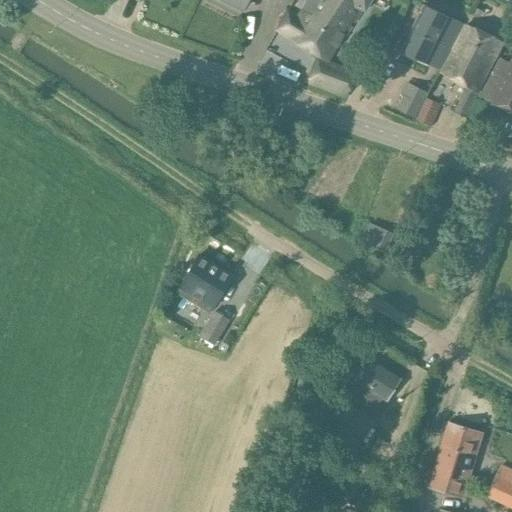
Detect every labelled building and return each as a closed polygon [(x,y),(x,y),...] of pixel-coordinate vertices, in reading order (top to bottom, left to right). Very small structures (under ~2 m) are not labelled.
[(207,0),(207,1),(225,9),(227,4),(241,11),(246,0),(207,0)] [(371,0),(310,0),(299,25),(286,19),(276,40),(319,61),(333,67),(345,41),(349,43),(362,16),(363,17),(371,0)] [(463,24),(425,6),(401,54),(428,68),(432,60),(443,66),(463,24)] [(503,44),(466,26),(443,76),(468,87),(455,113),(467,119),(503,44)] [(511,61),(510,65),(500,59),(479,96),(511,114),(511,61)] [(352,76),(318,63),(309,83),(344,97),(352,76)] [(427,94),(409,85),(403,95),(407,98),(399,112),(414,120),(427,94)] [(441,105),(426,99),(417,121),(431,127),(441,105)] [(183,280),(174,294),(208,314),(231,276),(198,255),(183,280)] [(226,322),(213,314),(201,336),(214,343),(226,322)] [(366,360),(345,394),(378,415),(400,380),(385,371),(382,369),(366,360)] [(291,403),(301,407),(310,379),(300,376),(291,403)] [(282,420),(291,422),(296,406),(288,403),(282,420)] [(371,420),(341,403),(334,415),(324,409),(316,423),(339,436),(335,445),(351,455),(371,420)] [(483,434),(449,424),(429,489),(463,499),(483,434)] [(346,474),(338,489),(356,498),(363,484),(371,469),(354,460),(346,474)] [(511,471),(501,466),(487,498),(511,509),(511,471)]
